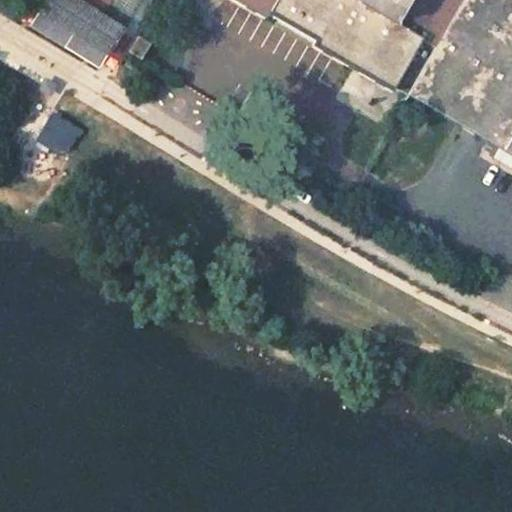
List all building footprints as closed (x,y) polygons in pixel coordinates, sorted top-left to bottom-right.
[(140,0),(111,0),(100,19),(69,0),(41,0),(34,11),(64,28),(84,40),(106,54),(120,32),(140,0)] [(140,0),(120,32),(132,40),(157,0),(140,0)] [(289,0),(242,0),(278,20),(289,0)] [(289,0),(278,20),(366,71),(408,0),(289,0)] [(408,0),(366,71),(406,95),(459,0),(408,0)] [(511,0),(459,0),(406,95),(511,156),(511,0)] [(147,45),(136,39),(129,53),(138,59),(147,45)]
